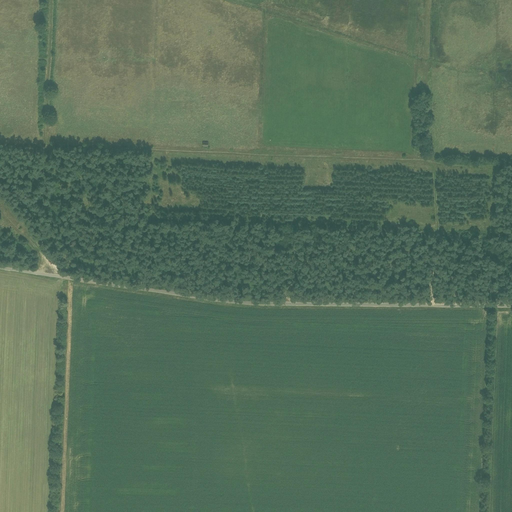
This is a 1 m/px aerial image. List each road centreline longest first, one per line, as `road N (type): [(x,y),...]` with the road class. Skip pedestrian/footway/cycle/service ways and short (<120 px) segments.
road 1 (residential): [(0,266),(212,299),(511,305)]
road 2 (track): [(0,142),(511,159)]
road 3 (track): [(51,0),(44,144)]
